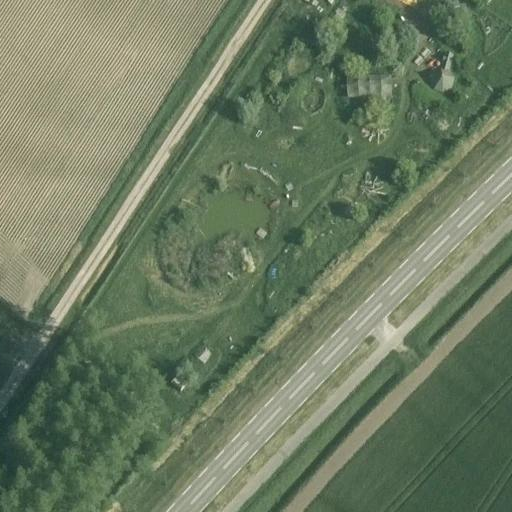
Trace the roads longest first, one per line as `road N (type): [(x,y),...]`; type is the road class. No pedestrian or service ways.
road 1 (track): [(0,403),(264,0)]
road 2 (secondary): [(185,511),(511,176)]
